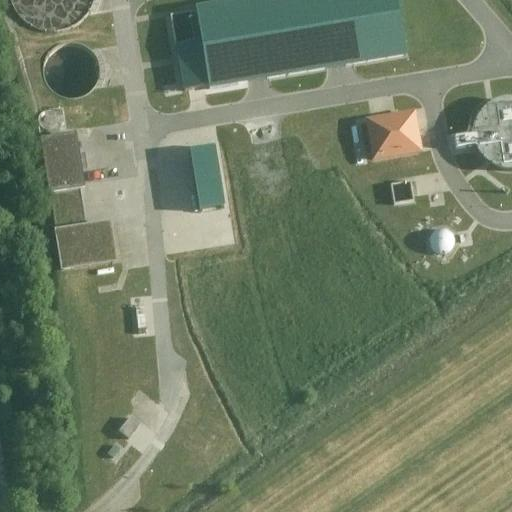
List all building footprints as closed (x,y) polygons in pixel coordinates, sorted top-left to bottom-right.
[(418,57),(408,0),(239,0),(205,6),(220,90),(418,57)] [(453,33),(456,56),(465,54),(461,31),(453,33)] [(417,108),(358,119),(365,159),(425,148),(417,108)] [(460,135),(463,151),(480,148),(478,132),(460,135)] [(69,193),(61,143),(29,148),(36,198),(44,199),(69,193)] [(416,179),(393,187),(400,207),(423,199),(416,179)] [(80,230),(75,195),(44,199),(49,235),(80,230)] [(105,266),(99,227),(80,230),(49,235),(41,236),(47,275),(105,266)] [(137,438),(145,423),(135,418),(127,433),(137,438)]
